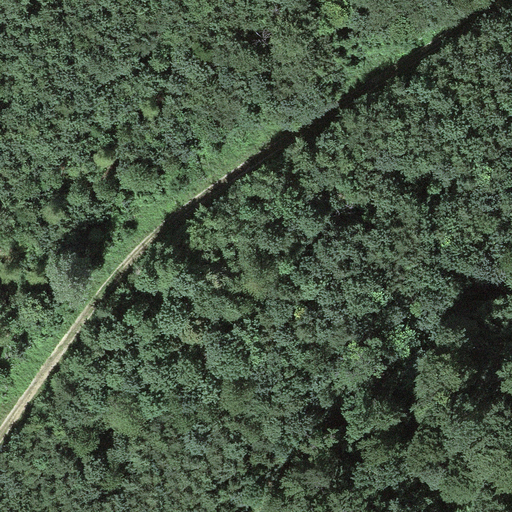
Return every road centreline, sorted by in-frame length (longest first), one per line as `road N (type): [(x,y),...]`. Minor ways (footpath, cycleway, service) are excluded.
road 1 (track): [(0,430),(74,321),(183,201),(501,0)]
road 2 (track): [(267,511),(286,479),(511,272)]
